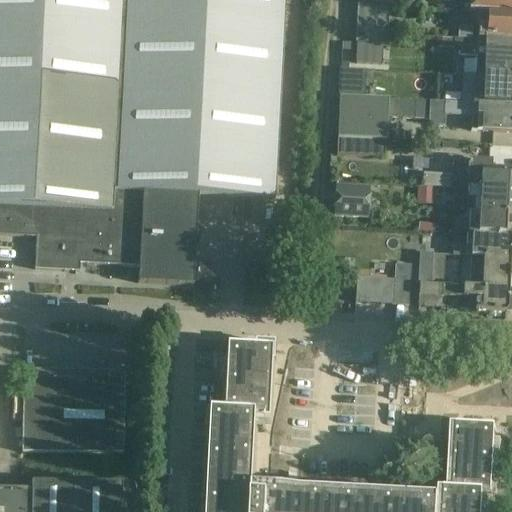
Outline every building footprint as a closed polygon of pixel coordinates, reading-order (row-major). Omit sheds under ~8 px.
[(0,0),(0,238),(14,239),(36,240),(34,272),(66,274),(77,274),(79,274),(79,270),(79,266),(138,269),(138,272),(137,286),(192,289),(195,236),(197,197),(274,201),(285,0),(0,0)] [(356,0),(356,8),(387,9),(391,9),(391,0),(356,0)] [(468,13),(477,13),(511,15),(511,0),(458,0),(459,0),(469,1),(468,13)] [(387,9),(356,8),(354,45),(385,47),(387,9)] [(511,15),(477,13),(476,29),(478,29),(478,38),(511,40),(511,15)] [(457,40),(461,40),(470,41),(470,31),(458,30),(457,40)] [(511,44),(478,42),(470,41),(461,40),(460,58),(474,59),(473,77),(511,79),(511,44)] [(446,96),(446,105),(511,108),(511,79),(473,77),(468,77),(467,97),(446,96)] [(338,109),(337,141),(385,143),(386,119),(387,103),(384,102),(377,103),(333,101),(333,109),(338,109)] [(415,104),(387,103),(386,119),(430,122),(430,123),(441,123),(441,117),(448,117),(466,118),(467,113),(471,113),(470,134),(511,135),(511,108),(446,105),(415,104)] [(385,143),(337,141),(336,159),(384,162),(385,143)] [(451,191),(466,192),(511,194),(511,191),(511,174),(489,174),(490,166),(471,165),(470,166),(452,165),(451,191)] [(423,178),(423,189),(423,190),(435,190),(437,190),(438,179),(423,178)] [(333,219),(367,221),(369,191),(335,189),(333,219)] [(474,203),(473,214),(511,216),(511,194),(466,192),(465,202),(474,203)] [(449,207),(449,224),(463,224),(463,206),(449,207)] [(473,214),(472,236),(510,238),(510,237),(511,216),(473,214)] [(433,246),(432,257),(432,258),(445,258),(470,260),(508,262),(509,253),(511,254),(511,253),(511,252),(511,238),(510,238),(472,236),(466,236),(465,248),(453,247),(433,246)] [(432,258),(432,269),(430,288),(444,289),(445,258),(432,258)] [(470,260),(468,290),(507,292),(507,282),(508,282),(509,271),(508,271),(508,262),(470,260)] [(396,283),(394,308),(408,308),(410,268),(395,267),(394,283),(396,283)] [(355,305),(368,306),(370,281),(356,281),(355,305)] [(368,306),(381,307),(383,282),(370,281),(368,306)] [(381,307),(394,308),(396,283),(394,283),(383,282),(381,307)] [(430,288),(419,287),(417,309),(441,310),(441,299),(475,301),(474,313),(508,315),(509,315),(509,314),(511,311),(511,310),(511,303),(510,301),(510,299),(506,299),(507,292),(468,290),(444,289),(430,288)] [(346,511),(347,502),(249,497),(253,420),(267,421),(271,353),(232,351),(229,416),(215,416),(209,511),(346,511)] [(21,455),(123,456),(124,374),(22,373),(21,455)] [(445,494),(445,507),(347,502),(346,511),(483,511),(484,498),(492,498),(495,430),(457,428),(453,494),(445,494)] [(30,484),(30,492),(29,511),(119,511),(121,486),(30,484)] [(0,511),(29,511),(30,492),(0,491),(0,511)]
